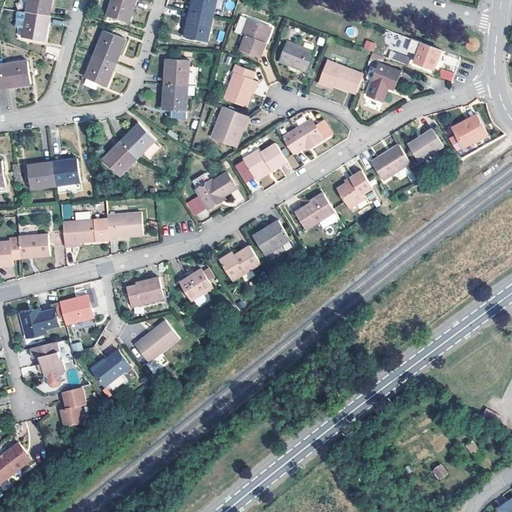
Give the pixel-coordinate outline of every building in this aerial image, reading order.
[(53,0),(29,0),(28,12),(51,15),(53,0)] [(137,0),(112,0),(108,16),(131,23),(137,0)] [(213,18),(216,0),(192,0),(190,12),(213,18)] [(51,15),(28,12),(24,37),(47,40),(51,15)] [(209,41),(213,18),(190,12),(185,36),(209,41)] [(265,42),(270,26),(250,18),(244,34),(248,35),(243,51),(262,58),(268,43),(265,42)] [(265,42),(268,43),(274,27),(270,26),(265,42)] [(444,62),(447,52),(420,42),(387,31),(385,35),(391,37),(399,40),(399,42),(410,46),(409,50),(419,54),(415,63),(434,70),(438,60),(444,62)] [(96,55),(118,63),(127,41),(105,32),(96,55)] [(374,52),(376,43),(366,40),(363,48),(374,52)] [(308,72),(315,51),(288,41),(280,61),(308,72)] [(402,55),(397,53),(395,59),(409,65),(410,63),(411,59),(402,55)] [(118,63),(96,55),(87,78),(90,79),(87,86),(97,90),(99,83),(108,86),(118,63)] [(189,86),(191,62),(167,60),(165,85),(189,86)] [(5,64),(8,87),(32,84),(29,61),(5,64)] [(331,84),(336,86),(358,94),(365,75),(328,61),(319,84),(330,88),(331,84)] [(254,92),(253,91),(258,80),(254,78),(257,70),(238,63),(235,71),(236,72),(226,98),(249,106),(254,92)] [(0,88),(8,87),(5,64),(0,65),(0,88)] [(397,90),(403,72),(382,64),(370,96),(386,102),(391,88),(397,90)] [(451,80),(454,73),(442,69),(440,77),(451,80)] [(187,119),(189,86),(165,85),(164,110),(172,110),(172,117),(187,119)] [(246,128),(251,114),(250,115),(225,106),(223,114),(224,115),(216,137),(236,144),(239,143),(245,128),(246,128)] [(473,121),(457,129),(465,146),(489,133),(479,114),(471,117),(473,121)] [(455,126),(457,129),(473,121),(471,117),(455,126)] [(294,153),(307,145),(311,143),(312,146),(325,138),(314,119),(284,137),(294,153)] [(140,124),(123,141),(140,158),(146,151),(152,157),(163,146),(156,141),(157,140),(140,124)] [(446,145),(435,128),(411,144),(421,161),(446,145)] [(122,176),(140,158),(123,141),(105,159),(122,176)] [(271,167),(273,171),(289,161),(277,143),(262,152),(261,150),(244,159),(255,177),(271,167)] [(382,159),(375,163),(385,179),(413,162),(402,143),(380,156),(382,159)] [(55,162),(58,185),(83,182),(83,179),(81,171),(80,163),(80,159),(55,162)] [(58,185),(55,162),(30,166),(33,189),(58,185)] [(255,177),(258,180),(273,171),(271,167),(255,177)] [(352,203),(366,194),(365,192),(375,186),(364,170),(353,176),(355,178),(341,187),(352,203)] [(197,189),(210,209),(222,202),(220,200),(225,197),(239,188),(229,173),(215,182),(214,179),(212,181),(207,173),(195,181),(199,188),(197,189)] [(312,203),(326,194),(324,191),(310,200),(312,203)] [(326,194),(312,203),(297,213),(308,229),(337,211),(326,194)] [(366,194),(352,203),(353,206),(368,197),(366,194)] [(61,205),(63,219),(73,217),(71,203),(61,205)] [(143,213),(109,217),(109,220),(111,241),(119,240),(119,238),(145,236),(143,213)] [(74,244),(82,243),(97,242),(111,241),(109,220),(64,224),(66,249),(74,248),(74,244)] [(292,239),(282,221),(256,235),(267,254),(292,239)] [(20,240),(22,260),(52,257),(50,236),(20,238),(20,240)] [(0,244),(0,265),(5,265),(6,269),(14,268),(13,260),(22,260),(20,240),(11,240),(11,243),(0,244)] [(263,262),(252,245),(234,256),(232,253),(222,260),(236,280),(263,262)] [(216,286),(204,269),(184,283),(195,299),(216,286)] [(161,276),(145,281),(146,283),(129,287),(134,307),(166,298),(161,276)] [(61,302),(66,324),(94,317),(88,295),(61,302)] [(34,308),(33,305),(20,308),(26,331),(45,326),(44,323),(57,319),(53,303),(41,306),(34,308)] [(145,341),(143,339),(137,344),(151,362),(182,337),(168,320),(158,327),(160,330),(145,341)] [(158,327),(143,339),(145,341),(160,330),(158,327)] [(34,358),(37,357),(41,356),(44,370),(45,375),(48,376),(50,384),(53,385),(60,384),(61,381),(59,373),(64,372),(67,369),(64,358),(61,359),(56,341),(31,348),(34,358)] [(81,341),(71,344),(73,352),(83,349),(81,341)] [(120,349),(107,359),(108,360),(96,369),(107,385),(132,365),(120,349)] [(94,367),(96,369),(108,360),(107,359),(106,358),(94,367)] [(89,403),(85,386),(65,390),(69,408),(64,409),(67,425),(87,420),(83,405),(89,403)] [(495,421),(498,415),(486,409),(483,415),(495,421)] [(2,458),(0,456),(0,474),(5,481),(34,458),(20,441),(6,452),(8,454),(2,458)] [(473,441),(466,446),(471,454),(478,450),(473,441)] [(437,480),(447,475),(443,465),(433,469),(437,480)] [(502,511),(511,511),(511,498),(500,508),(502,511)]
